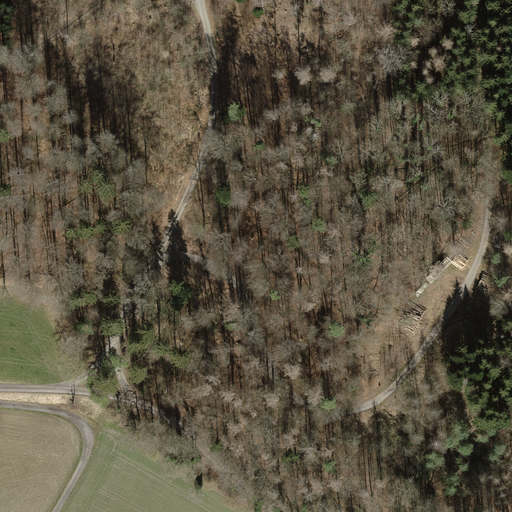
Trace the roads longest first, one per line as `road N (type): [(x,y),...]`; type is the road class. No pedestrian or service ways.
road 1 (track): [(488,0),(479,35),(488,213),(479,253),(397,384),(375,403),(307,406),(277,383),(238,283),(207,258),(164,250)]
road 2 (track): [(130,392),(113,349),(164,250),(212,128),(216,61),(199,0)]
road 3 (track): [(130,392),(166,408),(297,511)]
road 4 (track): [(52,511),(89,449),(85,424),(63,411),(0,402)]
road 5 (track): [(0,386),(130,392)]
road 6 (track): [(106,0),(42,42),(0,54)]
